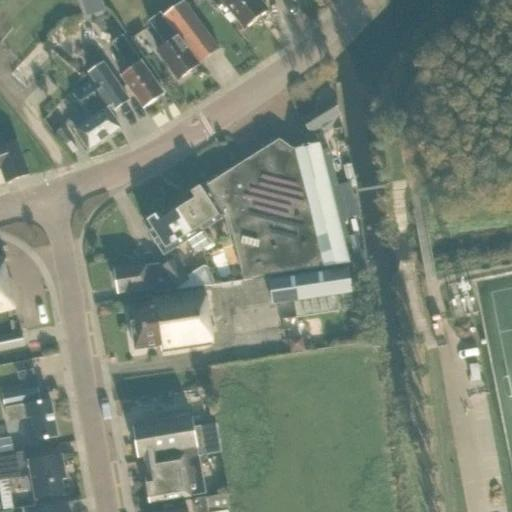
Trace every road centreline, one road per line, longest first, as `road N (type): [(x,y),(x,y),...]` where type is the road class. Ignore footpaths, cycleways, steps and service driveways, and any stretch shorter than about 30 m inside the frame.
road 1 (tertiary): [(51,198),(205,124),(312,50),(361,0)]
road 2 (tertiary): [(109,511),(51,198)]
road 3 (residential): [(476,511),(434,295)]
road 4 (track): [(79,189),(0,75)]
